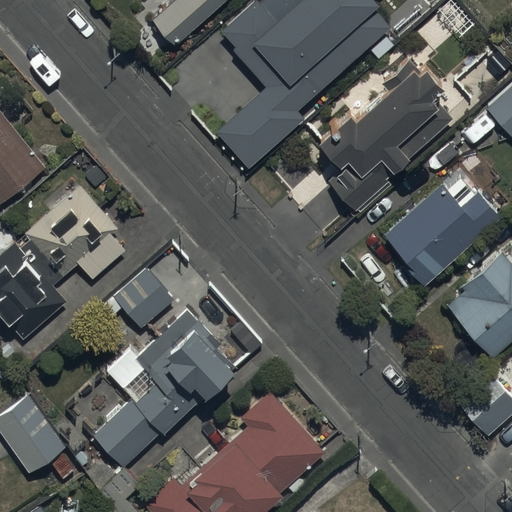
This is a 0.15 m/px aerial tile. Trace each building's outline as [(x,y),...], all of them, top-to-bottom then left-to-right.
[(177,0),(154,21),(175,45),(225,0),(177,0)] [(258,0),(223,32),(271,84),(218,131),(250,166),(305,117),(299,111),(392,27),(371,4),(375,0),(258,0)] [(384,83),(392,92),(358,122),(352,116),(320,144),(344,170),(331,181),(358,211),(457,122),(438,100),(448,91),(423,63),(417,69),(409,60),(384,83)] [(511,86),(487,109),(511,136),(511,86)] [(0,202),(46,165),(0,108),(0,202)] [(119,228),(80,184),(0,253),(0,313),(23,339),(68,300),(53,283),(78,261),(93,278),(126,250),(112,234),(119,228)] [(382,238),(426,287),(487,233),(504,218),(480,192),(463,207),(443,184),(382,238)] [(443,291),(491,345),(511,326),(511,252),(500,240),(443,291)] [(115,288),(142,319),(174,293),(148,261),(115,288)] [(236,362),(186,309),(135,358),(142,365),(121,384),(131,395),(92,433),(123,466),(160,430),(163,433),(202,396),(205,398),(236,368),(233,365),(236,362)] [(457,395),(485,426),(511,401),(511,386),(492,364),(457,395)] [(150,504),(157,511),(247,511),(325,444),(278,391),(270,382),(239,409),(248,418),(180,477),(171,467),(141,494),(150,504)] [(30,393),(0,413),(0,426),(31,472),(67,447),(30,393)] [(19,511),(49,511),(41,499),(19,511)] [(356,511),(355,511),(353,511),(323,511),(314,502),(302,511),(356,511)]
